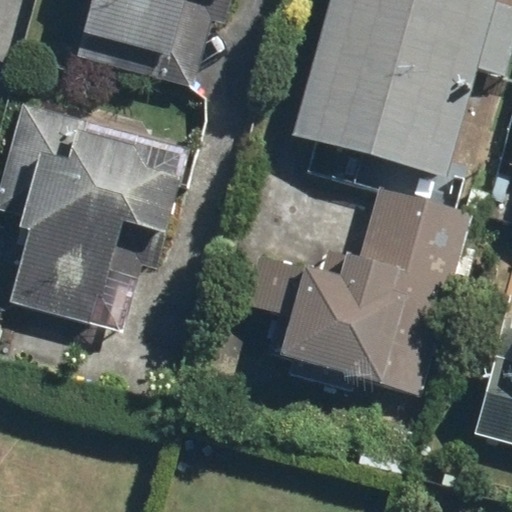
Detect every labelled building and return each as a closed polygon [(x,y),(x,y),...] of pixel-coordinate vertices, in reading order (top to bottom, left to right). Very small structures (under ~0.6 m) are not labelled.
[(90,0),(75,58),(191,89),(215,0),(90,0)] [(495,0),(333,0),(295,144),(446,184),(476,72),(506,80),(511,56),(511,8),(494,4),(495,0)] [(189,150),(23,106),(0,190),(0,212),(22,219),(14,247),(21,249),(6,306),(125,337),(152,236),(165,239),(189,150)] [(312,276),(259,261),(247,308),(281,317),(268,362),(290,368),(287,382),(347,398),(351,384),(381,392),(405,300),(389,296),(395,275),(318,255),(312,276)] [(511,363),(494,359),(473,438),(511,447),(511,363)]
